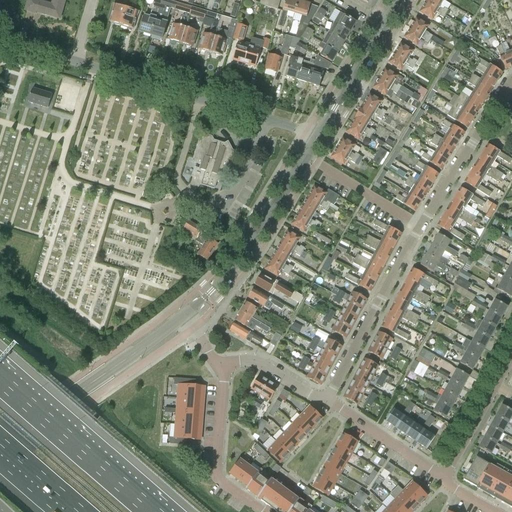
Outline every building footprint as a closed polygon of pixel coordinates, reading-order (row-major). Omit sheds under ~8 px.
[(60,19),(65,0),(52,0),(51,5),(34,0),(27,0),(25,11),(36,14),(36,13),(60,19)] [(139,33),(151,36),(161,0),(156,0),(153,10),(152,10),(150,18),(144,17),(139,33)] [(165,7),(175,10),(177,3),(166,0),(161,0),(151,36),(162,40),(167,23),(162,22),(164,13),(163,13),(165,7)] [(280,0),(273,0),(271,9),(277,10),(280,0)] [(298,2),(292,0),(285,0),(278,27),(282,28),(287,12),(294,14),(298,2)] [(441,0),(426,0),(425,3),(445,15),(448,11),(444,9),(443,11),(439,8),(443,1),(441,0)] [(297,32),(295,38),(300,40),(307,26),(302,25),(306,18),(310,5),(298,2),(294,14),(302,16),(297,32)] [(190,14),(192,8),(192,7),(188,6),(177,3),(175,10),(185,13),(190,14)] [(445,15),(425,3),(419,13),(432,21),(436,13),(440,15),(439,17),(443,19),(445,15)] [(235,18),(239,6),(234,4),(230,17),(235,18)] [(115,25),(121,27),(126,9),(114,5),(112,11),(113,11),(110,22),(115,24),(115,25)] [(126,9),(121,27),(127,29),(127,28),(132,29),(136,18),(137,19),(139,13),(126,9)] [(320,9),(317,14),(323,17),(326,13),(320,9)] [(330,19),(335,22),(340,12),(335,9),(330,19)] [(204,52),(205,51),(210,53),(211,52),(215,38),(218,29),(221,17),(206,12),(205,17),(213,20),(208,36),(204,35),(199,50),(201,50),(201,51),(204,52)] [(340,13),(334,23),(350,33),(356,23),(340,13)] [(312,22),(318,26),(323,17),(317,14),(312,22)] [(182,16),(179,27),(174,25),(170,41),(171,41),(171,42),(175,43),(176,42),(181,44),(185,30),(185,29),(185,28),(188,18),(182,16)] [(439,42),(432,37),(428,35),(427,37),(424,35),(429,27),(416,19),(410,29),(430,41),(436,45),(439,42)] [(232,20),(228,32),(226,38),(232,40),(238,21),(232,20)] [(334,23),(328,33),(344,43),(350,33),(334,23)] [(242,43),(247,29),(237,26),(233,40),(242,43)] [(307,28),(304,33),(310,37),(313,32),(307,28)] [(190,47),(192,47),(196,32),(185,29),(185,30),(181,44),(185,45),(186,47),(189,48),(190,47)] [(218,29),(215,38),(211,52),(210,53),(215,54),(215,56),(219,57),(220,56),(221,56),(226,41),(225,41),(226,38),(228,32),(218,29)] [(427,45),(430,41),(410,29),(404,38),(416,46),(421,39),(425,41),(423,43),(427,45)] [(307,42),(310,37),(304,33),(301,38),(307,42)] [(328,33),(322,43),(326,46),(338,53),(344,43),(328,33)] [(286,36),(282,49),(280,55),(282,55),(287,57),(289,49),(292,38),(286,36)] [(292,38),(289,49),(293,50),(298,53),(302,46),(298,44),(300,40),(295,38),(293,38),(292,38)] [(264,39),(262,44),(261,49),(266,50),(269,41),(264,39)] [(260,50),(261,49),(262,44),(258,42),(257,44),(250,42),(249,47),(244,63),(255,67),(260,50)] [(318,47),(323,51),(320,56),(332,63),(338,53),(326,46),(322,43),(321,43),(318,47)] [(233,60),(244,63),(249,47),(237,44),(233,60)] [(394,54),(414,66),(418,69),(421,65),(413,60),(412,62),(408,60),(413,52),(400,44),(394,54)] [(302,46),(298,53),(303,56),(307,49),(302,46)] [(505,70),(511,67),(511,56),(510,52),(504,54),(501,46),(496,49),(505,70)] [(278,48),(275,57),(269,55),(264,70),(276,74),(282,55),(280,55),(282,49),(278,48)] [(412,70),(414,66),(394,54),(388,64),(401,71),(406,64),(409,66),(408,68),(412,70)] [(461,60),(457,58),(453,55),(449,62),(453,64),(454,62),(458,64),(461,60)] [(317,57),(315,61),(314,62),(313,65),(308,84),(319,87),(323,74),(318,73),(320,68),(328,70),(331,65),(317,57)] [(296,80),(302,62),(291,58),(285,77),(296,80)] [(308,84),(313,65),(314,62),(315,61),(310,60),(309,64),(302,62),(296,80),(308,84)] [(487,70),(484,75),(496,83),(502,73),(489,65),(489,66),(482,61),(479,65),(487,70)] [(456,75),(449,71),(445,68),(441,74),(446,76),(452,80),(456,75)] [(385,69),(379,79),(399,91),(401,87),(397,85),(394,83),(398,77),(385,69)] [(446,76),(441,74),(437,80),(442,83),(446,76)] [(491,92),(496,83),(484,75),(480,80),(473,75),(471,79),(491,92)] [(379,79),(373,89),(385,97),(386,96),(390,98),(393,93),(396,95),(399,91),(379,79)] [(485,101),(491,92),(471,79),(468,83),(475,88),(472,93),(485,101)] [(438,89),(434,86),(430,93),(434,95),(438,89)] [(401,87),(399,91),(404,95),(408,97),(414,100),(418,103),(421,98),(416,95),(414,94),(413,95),(401,87)] [(421,88),(416,95),(421,98),(418,103),(419,104),(427,91),(421,88)] [(48,108),(52,95),(32,89),(28,102),(48,108)] [(396,95),(395,97),(404,103),(408,97),(404,95),(399,91),(396,95)] [(485,101),(472,93),(469,98),(461,94),(459,98),(479,110),(485,101)] [(363,104),(383,117),(386,113),(382,111),(380,113),(377,110),(382,102),(369,95),(363,104)] [(473,119),(479,110),(459,98),(453,107),(473,119)] [(414,100),(410,106),(416,110),(419,104),(418,103),(414,100)] [(383,117),(363,104),(357,114),(370,122),(374,114),(378,117),(377,118),(381,120),(383,117)] [(453,107),(450,112),(447,116),(455,121),(467,129),(473,119),(453,107)] [(370,122),(357,114),(352,123),(371,136),(374,132),(370,129),(369,131),(365,129),(370,122)] [(446,135),(459,143),(464,133),(452,125),(452,126),(444,121),(442,125),(449,130),(446,135)] [(371,136),(352,123),(346,133),(358,141),(362,134),(366,136),(365,137),(369,140),(371,136)] [(404,134),(397,146),(401,149),(409,137),(404,134)] [(236,167),(239,157),(236,153),(232,151),(230,158),(226,161),(222,152),(224,145),(216,143),(215,144),(211,138),(204,135),(200,138),(193,161),(194,163),(201,166),(200,170),(195,168),(192,178),(198,179),(201,178),(202,181),(201,185),(215,189),(217,183),(225,178),(227,172),(236,167)] [(453,152),(459,143),(446,135),(443,140),(435,135),(433,139),(453,152)] [(342,139),(336,148),(357,161),(359,156),(355,154),(354,156),(351,154),(355,147),(342,139)] [(438,148),(435,153),(447,161),(453,152),(433,139),(430,143),(438,148)] [(481,155),(494,162),(497,157),(509,165),(511,161),(500,153),(487,145),(481,155)] [(397,146),(390,158),(394,161),(401,149),(397,146)] [(354,165),(357,161),(336,148),(331,158),(343,166),(348,158),(351,161),(350,162),(354,165)] [(380,149),(376,155),(383,159),(387,153),(380,149)] [(441,171),(447,161),(435,153),(431,158),(424,154),(421,158),(429,163),(428,163),(441,171)] [(383,159),(376,155),(372,161),(379,166),(383,159)] [(491,168),(494,162),(481,155),(476,164),(500,179),(503,175),(491,168)] [(423,171),(420,177),(432,184),(438,175),(418,163),(416,167),(423,171)] [(476,164),(470,173),(482,181),(486,176),(498,183),(500,179),(476,164)] [(383,179),(386,173),(382,170),(378,177),(383,179)] [(398,170),(396,174),(403,179),(406,174),(398,170)] [(482,181),(470,173),(464,183),(476,190),(488,198),(491,193),(479,186),(482,181)] [(427,194),(432,184),(420,177),(417,182),(409,177),(407,181),(427,194)] [(412,190),(408,195),(421,203),(427,194),(407,181),(404,185),(412,190)] [(328,190),(326,194),(314,187),(308,196),(328,208),(329,207),(330,204),(333,206),(339,197),(328,190)] [(454,198),(467,206),(470,201),(482,208),(485,204),(460,189),(454,198)] [(152,199),(154,193),(145,190),(143,196),(152,199)] [(415,212),(421,203),(408,195),(405,200),(398,196),(395,200),(403,204),(402,205),(415,212)] [(322,210),(326,212),(328,208),(308,196),(302,206),(315,213),(319,206),(323,208),(322,210)] [(464,211),(467,206),(454,198),(449,207),(473,222),(476,218),(464,211)] [(490,217),(496,207),(492,205),(486,215),(490,217)] [(320,223),(315,221),(314,223),(311,220),(315,213),(302,206),(297,216),(317,228),(320,223)] [(473,222),(449,207),(443,217),(455,224),(458,219),(470,227),(473,222)] [(315,232),(315,231),(317,228),(297,216),(291,225),(303,233),(308,225),(311,228),(310,229),(314,231),(315,232)] [(455,224),(443,217),(437,226),(449,234),(461,241),(464,237),(452,230),(455,224)] [(196,239),(199,234),(203,229),(189,220),(183,230),(196,238),(196,239)] [(383,237),(396,244),(401,234),(388,227),(388,228),(375,221),(373,225),(386,232),(383,237)] [(486,242),(491,232),(487,230),(482,239),(486,242)] [(282,241),(302,252),(304,249),(300,247),(299,248),(295,246),(300,239),(287,231),(282,241)] [(315,232),(314,231),(312,236),(329,245),(332,240),(315,231),(315,232)] [(217,245),(199,234),(196,239),(196,238),(194,241),(203,246),(197,256),(207,262),(217,245)] [(457,253),(447,247),(450,242),(438,235),(432,245),(444,252),(454,258),(457,253)] [(391,254),(396,244),(383,237),(380,243),(367,236),(365,240),(391,254)] [(500,241),(507,245),(510,239),(503,236),(500,241)] [(386,264),(391,254),(365,240),(363,245),(375,251),(373,257),(386,264)] [(306,255),(302,252),(282,241),(276,251),(288,258),(293,251),(296,253),(295,255),(304,260),(306,255)] [(348,248),(339,244),(336,250),(345,254),(348,248)] [(444,252),(432,245),(426,255),(445,266),(448,262),(441,258),(444,252)] [(276,251),(270,260),(291,272),(293,268),(289,266),(288,267),(284,265),(288,258),(276,251)] [(381,273),(386,264),(373,257),(362,251),(359,257),(357,255),(355,260),(381,273)] [(482,253),(477,262),(487,268),(491,261),(490,260),(491,258),(482,253)] [(445,266),(426,255),(420,266),(432,273),(435,267),(442,271),(445,266)] [(468,259),(461,255),(458,260),(465,264),(465,263),(468,259)] [(490,260),(496,264),(499,259),(493,255),(490,260)] [(503,267),(508,270),(511,271),(511,258),(508,256),(505,262),(503,267)] [(328,257),(321,269),(327,273),(333,260),(328,257)] [(505,262),(499,259),(496,264),(503,267),(505,262)] [(288,276),(291,272),(270,260),(264,270),(277,277),(281,270),(285,272),(284,274),(288,276)] [(365,270),(362,276),(375,283),(381,273),(355,260),(353,264),(365,270)] [(453,264),(450,269),(457,273),(459,268),(453,264)] [(201,274),(204,268),(198,265),(195,271),(201,274)] [(437,283),(425,276),(412,269),(407,279),(420,286),(428,291),(431,285),(435,287),(437,283)] [(454,278),(457,273),(450,269),(448,274),(454,278)] [(511,271),(508,270),(503,280),(511,284),(511,271)] [(462,271),(458,277),(467,282),(470,276),(462,271)] [(370,293),(375,283),(362,276),(360,281),(347,274),(345,279),(357,285),(357,286),(370,293)] [(289,298),(293,292),(275,281),(274,283),(261,275),(255,285),(272,295),(276,290),(289,298)] [(470,285),(458,278),(454,285),(466,292),(470,285)] [(417,292),(420,286),(407,279),(401,289),(427,302),(429,298),(417,292)] [(510,298),(511,294),(511,284),(503,280),(497,290),(495,289),(492,293),(498,296),(500,292),(510,298)] [(248,298),(269,311),(273,306),(281,311),(284,307),(253,289),(248,298)] [(427,302),(401,289),(396,299),(409,306),(412,300),(424,307),(427,302)] [(336,297),(342,300),(345,294),(339,291),(336,297)] [(361,310),(366,300),(353,293),(350,297),(345,294),(342,300),(347,303),(361,310)] [(305,302),(304,304),(309,306),(310,304),(309,303),(312,296),(309,294),(305,301),(305,302)] [(342,300),(336,297),(333,302),(339,305),(342,300)] [(409,306),(396,299),(391,308),(416,322),(419,317),(406,311),(409,306)] [(470,306),(477,309),(480,303),(474,299),(470,306)] [(489,312),(501,318),(507,307),(495,301),(489,312)] [(240,312),(261,325),(269,330),(272,326),(254,315),(257,309),(245,302),(240,312)] [(342,312),(356,319),(361,310),(347,303),(342,312)] [(487,306),(480,303),(477,309),(483,313),(487,306)] [(416,322),(391,308),(386,318),(399,325),(402,319),(414,326),(416,322)] [(325,316),(331,319),(334,313),(328,310),(325,316)] [(259,329),(261,325),(240,312),(234,321),(246,328),(249,323),(259,329)] [(337,322),(351,329),(356,319),(342,312),(337,322)] [(501,318),(489,312),(483,322),(495,329),(501,318)] [(331,319),(325,316),(323,321),(329,324),(331,319)] [(399,325),(386,318),(381,328),(394,335),(406,341),(408,337),(396,330),(399,325)] [(351,329),(337,322),(332,332),(345,339),(351,329)] [(471,325),(466,322),(462,328),(467,331),(471,325)] [(495,329),(483,322),(478,333),(489,339),(495,329)] [(263,340),(254,335),(234,323),(233,325),(232,326),(230,328),(230,329),(229,331),(249,343),(252,339),(261,344),(263,340)] [(298,335),(302,327),(293,323),(289,330),(298,335)] [(475,327),(471,325),(467,331),(472,333),(475,327)] [(378,333),(373,343),(387,350),(392,340),(378,333)] [(472,343),(483,350),(489,339),(478,333),(472,343)] [(310,343),(317,347),(320,341),(313,338),(310,343)] [(322,350),(336,357),(341,347),(327,340),(322,350)] [(317,347),(310,343),(307,349),(314,352),(317,347)] [(381,360),(387,350),(373,343),(368,353),(381,360)] [(459,346),(454,343),(451,349),(456,352),(459,346)] [(466,354),(478,360),(483,350),(472,343),(466,353),(466,354)] [(432,347),(430,351),(433,352),(445,359),(448,352),(436,346),(434,349),(432,347)] [(464,349),(459,346),(456,352),(461,354),(462,352),(463,351),(464,349)] [(401,351),(395,347),(392,353),(398,356),(401,351)] [(331,367),(336,357),(322,350),(317,359),(331,367)] [(431,363),(434,357),(422,350),(419,356),(431,363)] [(398,356),(392,353),(389,358),(395,361),(398,356)] [(478,360),(466,354),(464,357),(460,364),(472,371),(478,360)] [(306,366),(309,360),(304,357),(301,363),(306,366)] [(331,367),(317,359),(312,369),(326,376),(331,367)] [(359,369),(372,377),(378,367),(364,359),(359,369)] [(415,371),(419,364),(414,361),(410,368),(415,371)] [(306,366),(301,363),(300,363),(298,368),(303,372),(306,366)] [(326,376),(312,369),(307,379),(320,386),(326,376)] [(354,379),(367,386),(372,377),(359,369),(354,379)] [(457,370),(451,381),(462,388),(468,377),(457,370)] [(378,379),(384,383),(387,377),(381,373),(378,379)] [(251,389),(260,395),(268,382),(259,376),(251,389)] [(178,399),(201,400),(202,387),(195,386),(195,380),(174,379),(174,385),(179,386),(178,399)] [(367,386),(354,379),(349,389),(362,396),(367,386)] [(381,388),(384,383),(378,379),(375,385),(381,388)] [(398,383),(398,382),(393,379),(390,385),(395,388),(398,383)] [(451,381),(445,392),(457,398),(462,388),(451,381)] [(278,388),(268,382),(260,395),(270,401),(278,388)] [(362,396),(349,389),(343,398),(357,406),(362,396)] [(287,399),(290,394),(283,390),(280,395),(287,399)] [(424,397),(429,400),(433,393),(428,390),(426,394),(424,397)] [(438,396),(436,399),(451,408),(457,398),(445,392),(442,398),(438,396)] [(374,402),(377,396),(371,393),(368,399),(374,402)] [(438,396),(433,393),(429,400),(434,403),(436,399),(438,396)] [(254,406),(257,401),(252,398),(248,403),(254,406)] [(200,413),(201,400),(178,399),(177,410),(177,412),(200,413)] [(374,402),(368,399),(365,405),(371,408),(374,402)] [(434,403),(438,405),(433,413),(445,419),(451,408),(436,399),(434,403)] [(263,404),(257,401),(254,406),(259,410),(263,404)] [(276,401),(272,408),(277,411),(281,404),(276,401)] [(496,417),(508,423),(511,415),(511,411),(502,406),(496,417)] [(309,407),(301,416),(314,428),(322,419),(309,407)] [(277,411),(272,408),(268,415),(272,417),(277,411)] [(394,410),(385,422),(396,429),(404,417),(394,410)] [(176,414),(176,425),(198,427),(200,413),(177,412),(176,414)] [(314,428),(301,416),(292,425),(305,437),(314,428)] [(404,417),(396,429),(406,435),(414,423),(404,417)] [(508,423),(496,417),(490,427),(502,434),(508,423)] [(262,420),(258,427),(263,430),(267,423),(262,420)] [(414,423),(406,435),(416,442),(424,430),(414,423)] [(198,427),(176,425),(174,438),(170,438),(169,444),(190,446),(191,440),(197,441),(198,427)] [(284,433),(297,446),(305,437),(292,425),(284,433)] [(263,430),(258,427),(254,434),(259,437),(263,430)] [(502,434),(490,427),(485,438),(496,444),(502,434)] [(424,430),(416,442),(426,449),(435,437),(424,430)] [(289,455),(297,446),(284,433),(276,442),(289,455)] [(336,445),(352,454),(358,443),(342,434),(336,445)] [(496,444),(485,438),(479,449),(490,455),(496,444)] [(289,455),(276,442),(267,451),(280,464),(289,455)] [(259,454),(262,451),(257,445),(253,449),(259,454)] [(346,464),(352,454),(336,445),(330,455),(346,464)] [(268,456),(262,451),(259,454),(265,460),(268,456)] [(330,455),(324,466),(340,475),(346,464),(330,455)] [(463,481),(477,488),(479,485),(508,501),(511,503),(511,478),(476,458),(463,481)] [(386,462),(382,459),(377,465),(381,468),(386,462)] [(249,467),(240,461),(230,474),(239,481),(249,467)] [(239,481),(247,487),(261,469),(252,463),(249,467),(239,481)] [(388,463),(384,470),(391,475),(396,468),(388,463)] [(277,474),(281,469),(276,465),(272,470),(277,474)] [(340,475),(324,466),(318,476),(334,485),(340,475)] [(262,494),(272,481),(273,479),(261,469),(247,487),(245,490),(246,491),(247,490),(257,498),(261,493),(262,494)] [(373,471),(368,478),(373,481),(377,474),(373,471)] [(334,485),(318,476),(312,487),(328,496),(334,485)] [(379,476),(375,483),(379,486),(383,479),(379,476)] [(373,481),(368,478),(364,484),(368,487),(373,481)] [(285,490),(272,481),(262,494),(261,493),(257,498),(271,509),(285,490)] [(403,491),(419,506),(427,497),(412,482),(403,491)] [(379,486),(375,483),(370,489),(374,492),(379,486)] [(308,497),(312,492),(307,488),(303,493),(308,497)] [(288,511),(298,500),(285,490),(271,509),(275,511),(288,511)] [(355,498),(359,501),(364,495),(360,491),(355,498)] [(403,491),(395,500),(407,511),(412,511),(419,506),(403,491)] [(364,495),(359,501),(363,504),(368,498),(364,495)] [(326,506),(330,500),(323,496),(319,502),(326,506)] [(308,511),(309,511),(312,507),(299,498),(298,500),(288,511),(308,511)] [(355,507),(359,501),(355,498),(350,504),(355,507)] [(337,504),(330,500),(326,506),(333,510),(337,504)] [(387,509),(389,511),(407,511),(395,500),(387,509)] [(363,504),(359,501),(355,507),(359,510),(363,504)]
